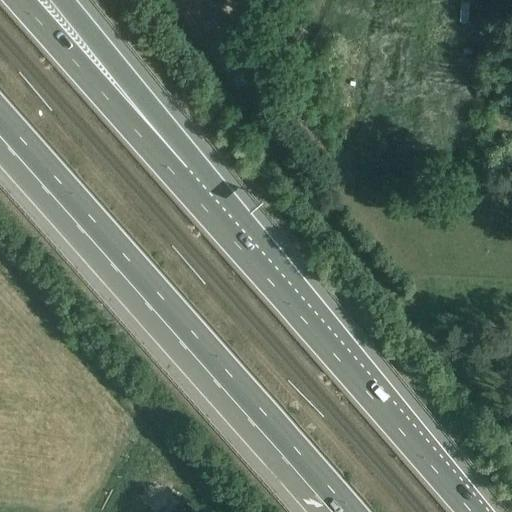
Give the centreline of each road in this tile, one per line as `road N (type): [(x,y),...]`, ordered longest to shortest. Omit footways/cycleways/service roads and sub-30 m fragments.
road 1 (motorway): [(0,113),(351,511)]
road 2 (motorway): [(476,511),(207,210)]
road 3 (motorway): [(207,210),(21,0)]
road 4 (motorway): [(207,210),(154,105),(67,0)]
